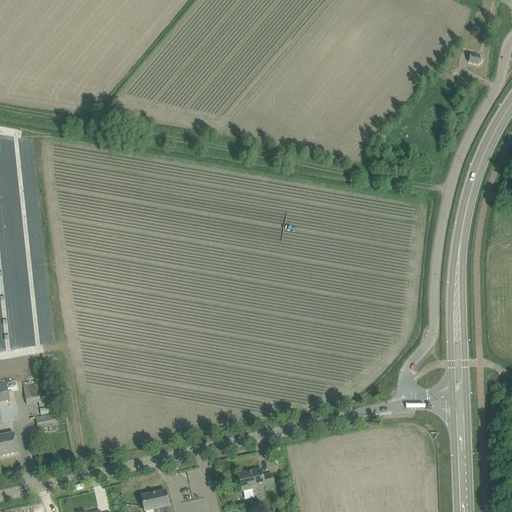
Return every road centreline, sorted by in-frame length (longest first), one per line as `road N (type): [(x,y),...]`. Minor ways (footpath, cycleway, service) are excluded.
road 1 (track): [(0,108),(450,190)]
road 2 (unclassified): [(0,491),(406,402)]
road 3 (unclassified): [(406,402),(410,364),(434,335),(450,190),(502,78),(511,37)]
road 4 (secondary): [(459,400),(463,225),(484,151),(511,103)]
